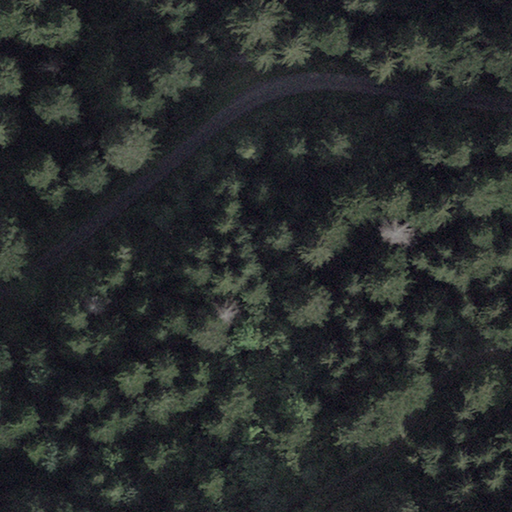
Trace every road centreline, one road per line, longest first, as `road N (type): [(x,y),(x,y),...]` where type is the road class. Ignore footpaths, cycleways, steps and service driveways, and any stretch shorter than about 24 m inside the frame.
road 1 (track): [(511,101),(366,78),(291,80),(241,106),(51,256),(0,284)]
road 2 (track): [(511,349),(443,375),(381,462),(289,511)]
